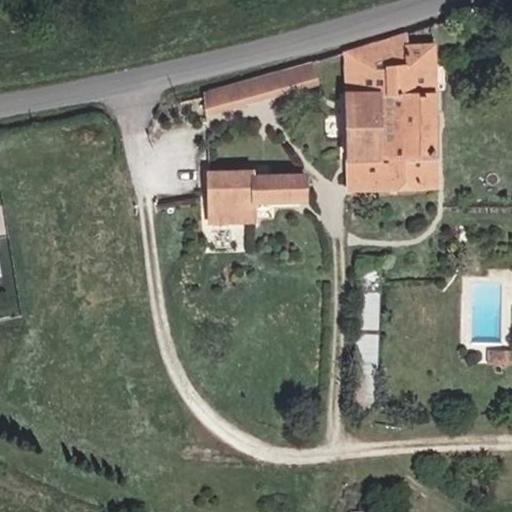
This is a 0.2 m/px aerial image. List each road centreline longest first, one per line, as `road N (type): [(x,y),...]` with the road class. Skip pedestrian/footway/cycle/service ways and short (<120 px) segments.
road 1 (track): [(129,83),(185,399),(226,441),(328,463),(444,442),(511,445)]
road 2 (residential): [(0,104),(129,83),(440,0)]
